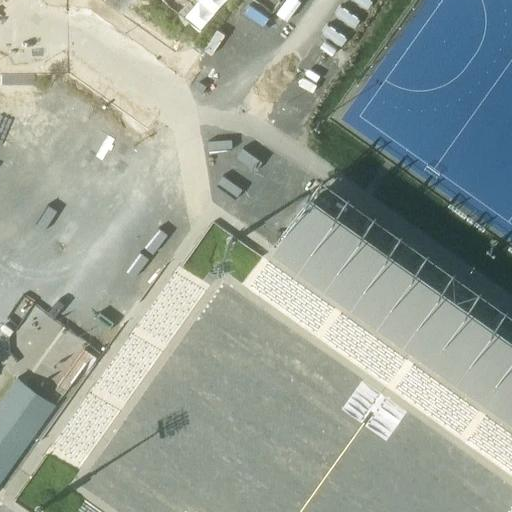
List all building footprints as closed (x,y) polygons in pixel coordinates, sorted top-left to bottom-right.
[(205,54),(182,89),(198,99),(221,65),(205,54)] [(264,248),(236,288),(511,484),(511,313),(317,174),(264,248)] [(180,267),(46,454),(76,475),(210,288),(180,267)] [(0,339),(0,340),(18,315),(21,318),(36,297),(21,287),(0,316),(0,339)] [(17,388),(0,411),(0,477),(48,410),(17,388)]
